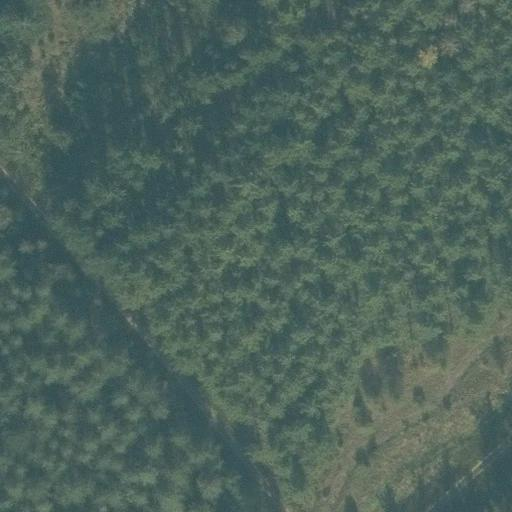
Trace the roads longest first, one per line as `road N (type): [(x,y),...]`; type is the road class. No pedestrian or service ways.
road 1 (track): [(45,210),(282,511)]
road 2 (track): [(38,202),(232,0)]
road 3 (track): [(414,511),(511,434)]
